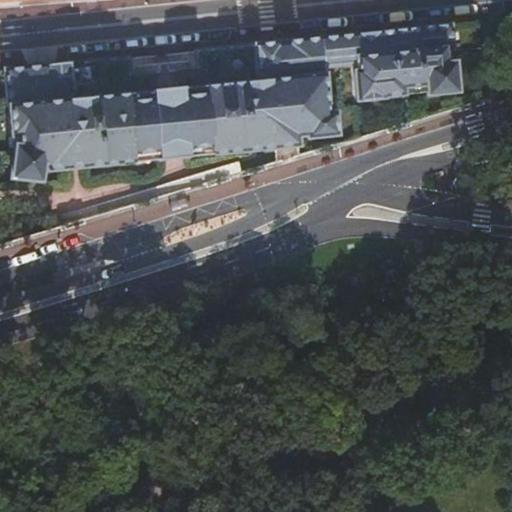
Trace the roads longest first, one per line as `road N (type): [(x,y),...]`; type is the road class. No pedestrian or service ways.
road 1 (tertiary): [(0,37),(366,0)]
road 2 (track): [(379,441),(88,511)]
road 3 (residential): [(314,199),(237,202),(84,252)]
road 4 (secondary): [(511,127),(394,163),(314,199)]
road 5 (tertiary): [(314,199),(511,232)]
road 6 (track): [(444,222),(444,322),(475,415)]
road 7 (secondary): [(153,268),(268,228),(314,199)]
road 8 (track): [(475,415),(391,430),(379,441),(357,511)]
road 9 (secondary): [(0,317),(153,268)]
road 10 (track): [(444,322),(391,430)]
